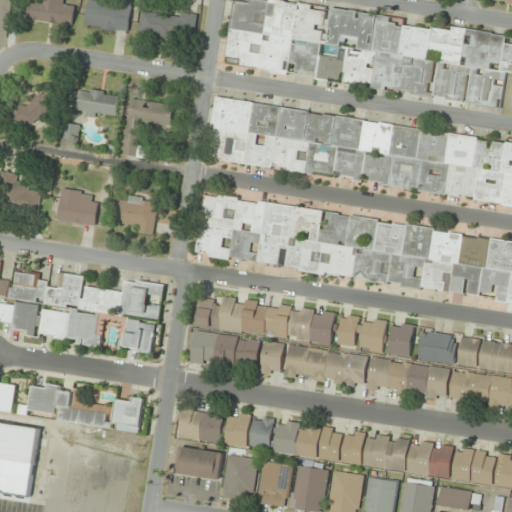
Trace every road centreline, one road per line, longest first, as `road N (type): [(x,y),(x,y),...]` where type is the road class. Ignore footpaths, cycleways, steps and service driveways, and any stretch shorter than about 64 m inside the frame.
road 1 (residential): [(150,511),(187,284),(179,251),(215,0)]
road 2 (residential): [(511,322),(0,242)]
road 3 (residential): [(0,354),(511,434)]
road 4 (residential): [(511,125),(25,50)]
road 5 (residential): [(511,222),(190,173)]
road 6 (residential): [(511,21),(379,0)]
